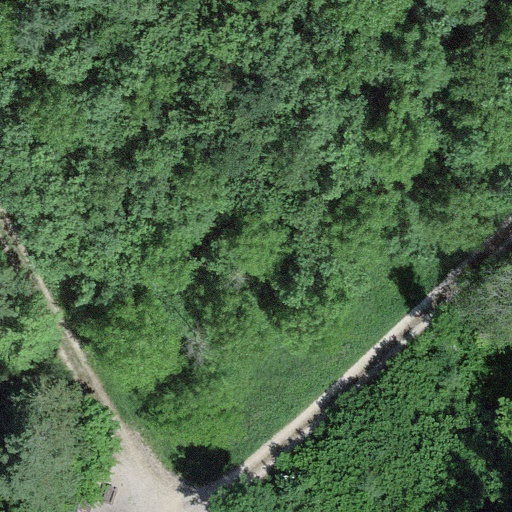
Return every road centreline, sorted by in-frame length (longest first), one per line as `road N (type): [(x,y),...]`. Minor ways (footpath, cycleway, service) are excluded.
road 1 (track): [(201,511),(511,230)]
road 2 (track): [(0,211),(168,511)]
